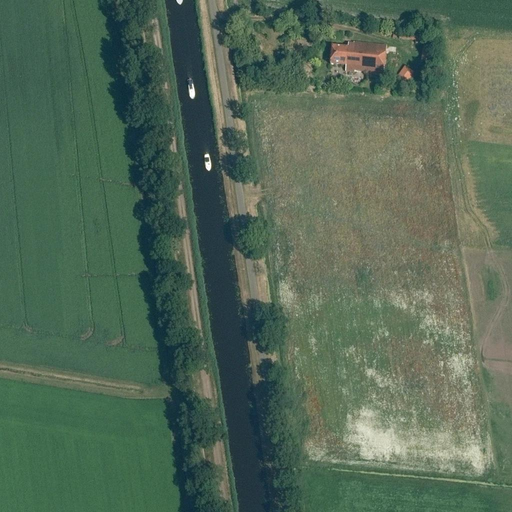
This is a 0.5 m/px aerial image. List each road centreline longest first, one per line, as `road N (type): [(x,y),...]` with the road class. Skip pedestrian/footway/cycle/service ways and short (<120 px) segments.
road 1 (track): [(146,0),(222,511)]
road 2 (unclassified): [(287,511),(213,0)]
